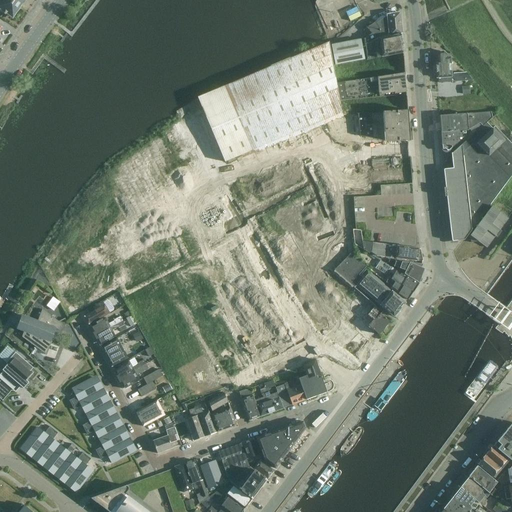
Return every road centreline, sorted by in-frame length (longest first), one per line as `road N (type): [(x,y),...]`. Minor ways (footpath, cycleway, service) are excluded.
road 1 (tertiary): [(447,279),(433,231),(411,0)]
road 2 (residential): [(334,422),(447,279)]
road 3 (residential): [(154,464),(80,321)]
road 4 (unclassified): [(418,511),(511,396)]
road 5 (residential): [(245,431),(190,318)]
